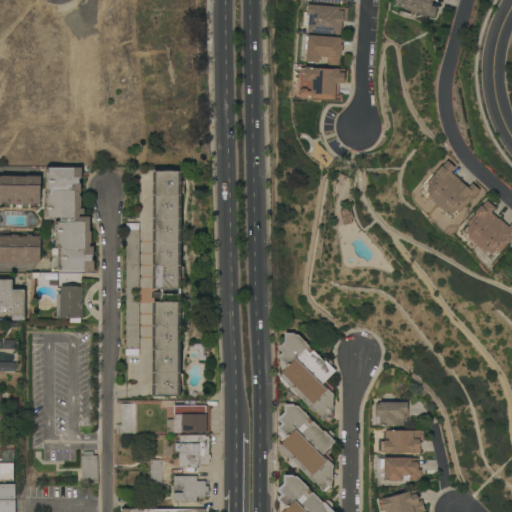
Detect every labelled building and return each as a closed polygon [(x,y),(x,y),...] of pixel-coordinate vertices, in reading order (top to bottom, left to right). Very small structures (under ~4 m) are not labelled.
[(434,18),(427,16),(427,17),(419,14),(419,13),(405,9),(406,8),(395,5),(396,0),(433,0),(431,6),(437,8),(434,18)] [(308,32),(309,25),(305,25),(306,13),(307,13),(308,5),(339,7),(339,8),(348,8),(347,22),(343,22),(342,22),(342,27),(343,27),(343,32),(341,32),(341,35),(308,32)] [(341,38),(341,39),(343,40),(342,54),(341,54),(341,58),(340,58),(339,66),(328,65),(328,58),(319,58),(319,63),(306,62),(307,50),(305,50),(306,37),(308,37),(308,35),(341,38)] [(303,67),(312,67),(312,68),(335,69),(340,69),(340,73),(345,73),(344,84),(339,83),(338,96),(311,94),(311,93),(309,93),(309,85),(312,85),(312,81),(302,81),(303,67)] [(455,168),(451,172),(459,179),(458,180),(468,188),(472,184),(480,190),(475,196),(476,197),(469,204),(469,203),(460,213),(458,212),(452,220),(446,215),(444,217),(443,215),(445,213),(443,212),(438,208),(439,207),(435,204),(435,205),(430,201),(430,200),(428,198),(426,200),(425,199),(426,198),(421,193),(428,185),(427,184),(436,173),(435,173),(442,166),(442,167),(447,161),(455,168)] [(82,168),(82,179),(80,179),(80,185),(81,185),(81,193),(80,193),(80,196),(81,196),(81,208),(80,208),(80,209),(85,209),(85,215),(80,215),(80,217),(90,217),(90,232),(92,232),(92,243),(90,243),(90,247),(94,247),(94,257),(93,257),(93,262),(94,262),(94,272),(51,273),(50,248),(58,248),(58,246),(56,246),(56,235),(57,235),(57,232),(55,232),(55,222),(60,222),(60,217),(55,218),(55,219),(45,219),(44,207),(46,207),(46,194),(48,193),(47,191),(46,191),(45,170),(46,170),(46,169),(49,169),(49,168),(82,168)] [(181,322),(183,322),(183,325),(181,325),(181,374),(184,374),(184,377),(180,377),(180,397),(152,397),(153,302),(160,302),(160,299),(156,299),(156,293),(161,293),(161,290),(153,290),(153,171),(182,172),(181,322)] [(0,176),(1,177),(1,176),(27,177),(27,176),(41,176),(40,205),(32,205),(32,204),(27,203),(27,205),(20,205),(20,203),(18,203),(18,205),(10,204),(10,203),(8,203),(8,205),(1,204),(1,205),(0,205),(0,176)] [(495,208),(491,212),(499,219),(509,227),(511,224),(511,240),(510,243),(509,243),(499,254),(498,252),(491,261),(485,255),(484,256),(483,255),(485,253),(483,252),(482,253),(477,249),(478,247),(474,244),(474,245),(469,241),(470,240),(468,239),(466,240),(465,239),(466,238),(460,233),(467,225),(467,224),(476,213),(475,213),(481,206),(482,207),(487,201),(495,208)] [(340,211),(348,209),(349,212),(351,211),(353,219),(351,219),(352,223),(344,225),(340,211)] [(126,223),(139,223),(139,288),(133,288),(133,302),(139,302),(139,356),(126,356),(126,223)] [(27,263),(27,264),(0,263),(0,235),(1,235),(1,234),(9,234),(9,236),(11,236),(11,235),(18,235),(18,236),(20,236),(20,235),(31,235),(33,236),(33,234),(41,235),(40,263),(27,263)] [(0,280),(5,280),(5,279),(10,279),(10,280),(12,280),(12,290),(25,290),(25,321),(12,320),(12,317),(12,310),(0,310),(0,280)] [(83,287),(82,318),(80,318),(80,323),(70,323),(70,318),(60,318),(60,317),(56,317),(57,294),(60,294),(60,287),(83,287)] [(294,333),(294,335),(298,335),(325,362),(326,361),(336,371),(323,384),(332,393),(333,393),(333,419),(328,424),(325,419),(323,421),(321,418),(322,417),(316,411),(315,412),(298,396),(292,396),(280,383),(280,378),(277,375),(280,373),(280,360),(278,358),(282,353),(278,348),(285,342),(285,333),(294,333)] [(4,341),(16,341),(16,351),(4,351),(4,341)] [(0,372),(0,363),(15,363),(15,372),(0,372)] [(407,419),(404,419),(404,426),(389,426),(389,427),(384,427),(384,426),(380,426),(380,424),(375,424),(375,404),(377,404),(377,403),(407,402),(407,419)] [(135,404),(135,434),(116,435),(115,425),(121,425),(121,404),(135,404)] [(323,432),(325,431),(331,431),(334,434),(333,440),(336,442),(323,455),(333,465),(332,481),(330,481),(330,485),(329,485),(333,489),(328,494),(324,491),(323,492),(320,489),(321,488),(315,482),(314,483),(298,467),(292,467),(289,464),(289,463),(280,454),(280,452),(277,450),(279,448),(277,446),(279,443),(280,445),(281,444),(280,442),(280,431),(277,429),(282,424),(278,419),(284,413),(284,404),(294,405),(294,406),(298,406),(323,432)] [(166,435),(167,420),(174,418),(174,406),(210,406),(210,431),(207,431),(207,433),(166,435)] [(411,454),(411,453),(391,453),(391,454),(384,454),(384,452),(381,452),(381,442),(385,442),(385,431),(422,431),(422,430),(423,430),(423,441),(419,441),(419,443),(421,443),(420,453),(414,452),(414,454),(411,454)] [(206,435),(206,437),(209,437),(209,439),(209,442),(208,442),(209,443),(209,449),(209,455),(210,455),(210,459),(209,459),(209,464),(200,464),(200,466),(199,466),(199,468),(179,468),(179,452),(174,452),(174,450),(175,450),(175,444),(179,444),(179,436),(206,435)] [(0,448),(7,448),(6,448),(15,449),(14,480),(0,480),(0,448)] [(98,484),(82,485),(81,456),(83,456),(83,452),(93,452),(93,456),(97,456),(98,484)] [(385,482),(385,470),(384,470),(384,468),(380,469),(380,459),(418,459),(418,469),(421,470),(421,476),(420,477),(420,481),(409,481),(409,477),(402,476),(402,482),(385,482)] [(162,483),(150,483),(150,461),(161,460),(162,483)] [(323,503),(325,501),(329,501),(332,504),(332,510),(334,511),(279,511),(280,502),(277,499),(282,495),(277,490),(284,484),(284,475),(293,475),(293,477),(297,477),(323,503)] [(197,476),(197,481),(206,481),(206,486),(209,486),(209,492),(205,492),(205,497),(197,497),(197,503),(174,503),(174,500),(173,500),(173,496),(174,496),(174,493),(183,493),(183,486),(174,486),(174,476),(197,476)] [(15,511),(0,511),(0,484),(15,484),(15,498),(0,498),(0,500),(15,500),(15,511)] [(425,511),(422,511),(385,511),(385,510),(381,511),(378,501),(382,500),(381,499),(387,497),(388,497),(407,492),(406,492),(409,491),(410,492),(416,490),(418,496),(419,496),(420,500),(418,500),(419,503),(422,502),(425,511)]
